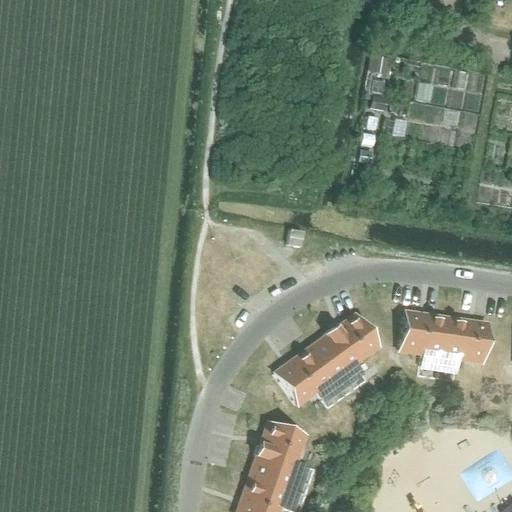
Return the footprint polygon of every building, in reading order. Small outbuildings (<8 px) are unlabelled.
[(297,248),(299,233),(286,231),(283,246),(297,248)] [(436,356),(442,319),(400,313),(395,350),(418,354),(436,356)] [(303,351),(325,382),(328,379),(374,346),(351,316),(332,330),(330,328),(321,335),(322,337),(303,351)] [(478,363),(483,325),(442,319),(436,356),(454,359),(478,363)] [(293,405),(325,382),(303,351),(270,375),(293,405)] [(246,476),(282,489),(300,436),(265,423),(257,446),(254,445),(250,456),(253,457),(246,476)] [(273,511),(282,489),(246,476),(234,511),(273,511)]
